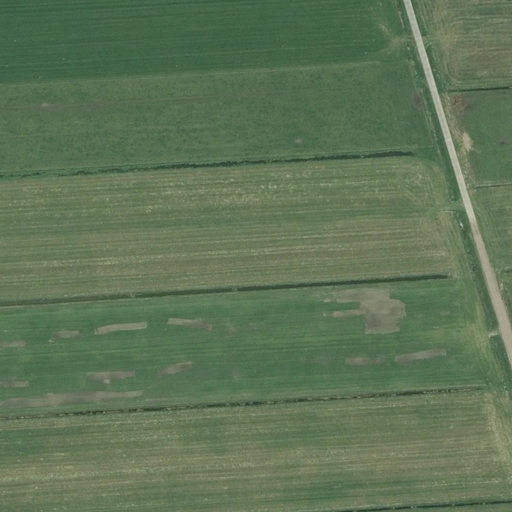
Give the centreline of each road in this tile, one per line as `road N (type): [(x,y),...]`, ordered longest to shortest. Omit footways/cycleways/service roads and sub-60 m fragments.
road 1 (unclassified): [(476,249),(402,0)]
road 2 (track): [(511,369),(476,249)]
